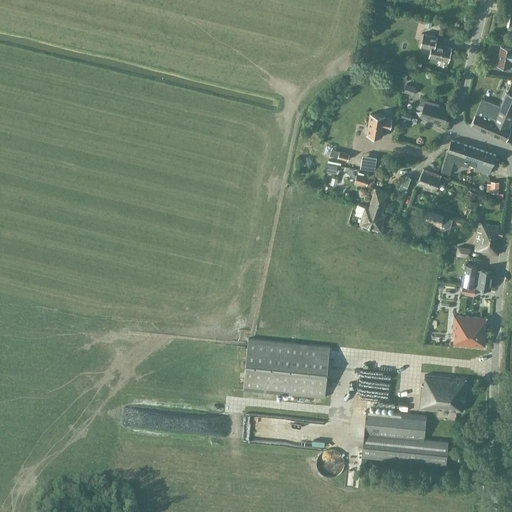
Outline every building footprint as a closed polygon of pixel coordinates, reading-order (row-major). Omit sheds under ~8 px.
[(425,22),(419,21),(417,27),(424,29),(425,22)] [(420,47),(430,49),(428,57),(448,62),(452,47),(435,44),(436,36),(423,33),(420,47)] [(511,66),(511,48),(501,47),(498,64),(511,66)] [(416,87),(406,84),(403,92),(413,95),(416,87)] [(470,125),(470,126),(506,141),(510,130),(509,129),(508,129),(511,118),(511,95),(506,93),(501,104),(500,104),(499,106),(500,106),(500,107),(482,99),(470,125)] [(448,109),(438,106),(439,104),(420,98),(417,109),(422,111),(421,116),(444,123),(448,109)] [(412,114),(402,111),(399,122),(409,125),(412,114)] [(385,116),(369,113),(366,135),(382,137),(384,128),(390,129),(392,118),(385,117),(385,116)] [(495,155),(451,140),(447,152),(442,168),(441,172),(449,175),(454,162),(457,163),(456,166),(460,168),(461,165),(468,167),(469,165),(475,167),(474,169),(488,174),(491,165),(495,155)] [(349,154),(339,151),(337,158),(347,161),(349,154)] [(377,158),(362,155),(360,168),(375,171),(377,158)] [(441,175),(423,168),(418,182),(436,189),(441,175)] [(356,173),(354,180),(370,185),(371,182),(373,183),(375,175),(370,173),(368,177),(356,173)] [(382,212),(388,192),(376,188),(371,203),(367,202),(365,206),(358,204),(356,210),(363,212),(360,222),(380,228),(385,213),(382,212)] [(477,194),(469,190),(465,199),(467,200),(464,205),(471,209),(474,203),(473,202),(477,194)] [(445,215),(445,214),(428,209),(425,218),(434,221),(433,223),(442,226),(442,224),(451,226),(453,218),(445,215)] [(464,221),(456,218),(454,224),(462,226),(464,221)] [(498,255),(502,227),(480,223),(475,251),(498,255)] [(470,248),(457,246),(455,256),(469,258),(470,248)] [(478,266),(464,264),(461,285),(490,290),(493,271),(478,268),(478,266)] [(474,288),(462,286),(460,295),(473,297),(474,288)] [(487,317),(453,314),(451,336),(453,336),(453,345),(484,347),(487,317)] [(324,398),(329,346),(248,338),(242,389),(324,398)] [(466,378),(424,374),(423,385),(421,385),(419,408),(462,412),(466,378)] [(424,439),(426,415),(366,409),(361,458),(446,466),(448,441),(424,439)] [(332,449),(329,449),(326,449),(323,451),(321,452),(319,454),(317,456),(317,458),(316,461),(316,463),(316,465),(316,467),(317,469),(318,471),(319,472),(321,474),(323,475),(325,476),(328,477),(331,477),(334,477),(336,476),(338,474),(340,473),(342,470),(343,468),(344,465),(344,463),(344,460),(343,457),(342,455),(340,453),(338,452),(335,450),(332,449)]
